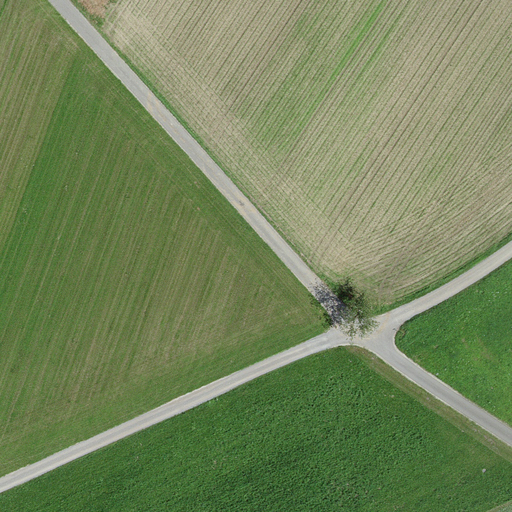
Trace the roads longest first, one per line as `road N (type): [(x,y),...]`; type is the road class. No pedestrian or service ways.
road 1 (track): [(511,434),(365,336),(59,0)]
road 2 (track): [(511,252),(365,336),(0,491)]
